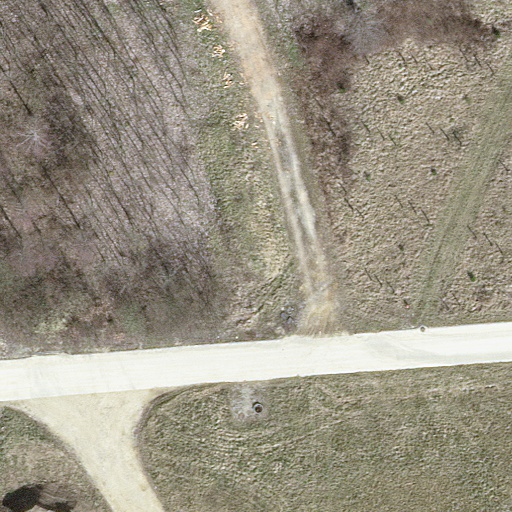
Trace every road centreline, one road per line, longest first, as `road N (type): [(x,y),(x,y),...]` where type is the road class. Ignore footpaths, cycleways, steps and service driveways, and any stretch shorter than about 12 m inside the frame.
road 1 (track): [(334,354),(277,80),(231,0)]
road 2 (track): [(35,377),(142,511)]
